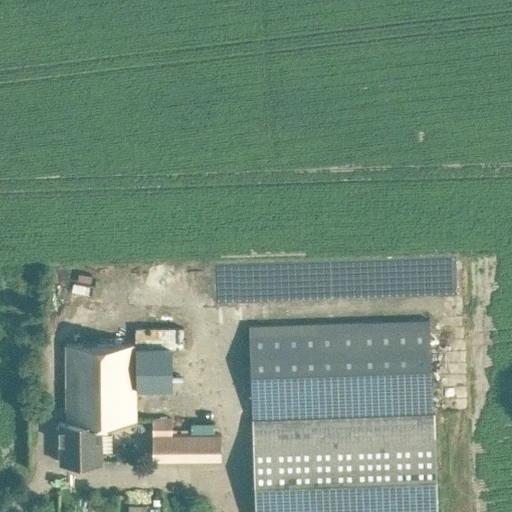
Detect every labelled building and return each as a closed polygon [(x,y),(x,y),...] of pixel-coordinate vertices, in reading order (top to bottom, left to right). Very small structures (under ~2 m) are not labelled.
[(172,236),(171,218),(160,218),(160,237),(172,236)] [(437,511),(436,466),(431,322),(249,329),(255,511),(437,511)] [(154,383),(192,383),(192,340),(154,340),(154,383)] [(66,421),(59,421),(59,462),(79,462),(101,461),(101,421),(136,421),(135,388),(135,347),(134,342),(86,343),(66,343),(66,421)] [(170,418),(153,418),(154,461),(220,460),(220,434),(170,434),(170,418)]
